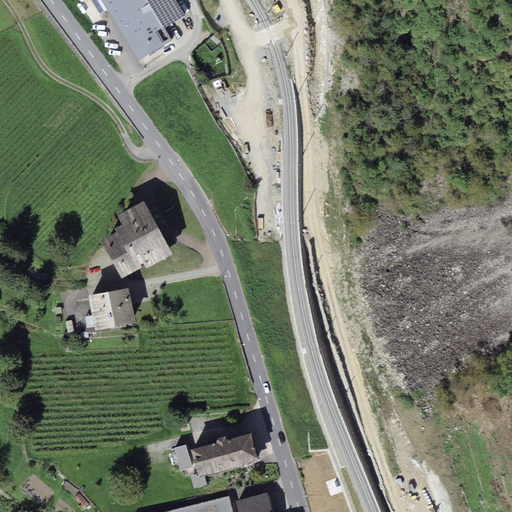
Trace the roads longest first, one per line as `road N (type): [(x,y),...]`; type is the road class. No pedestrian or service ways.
road 1 (primary): [(299,511),(212,230),(172,162),(51,0)]
road 2 (track): [(157,142),(134,150),(111,109),(50,72),(7,0)]
road 3 (track): [(172,162),(147,185),(151,210),(186,237),(219,245)]
